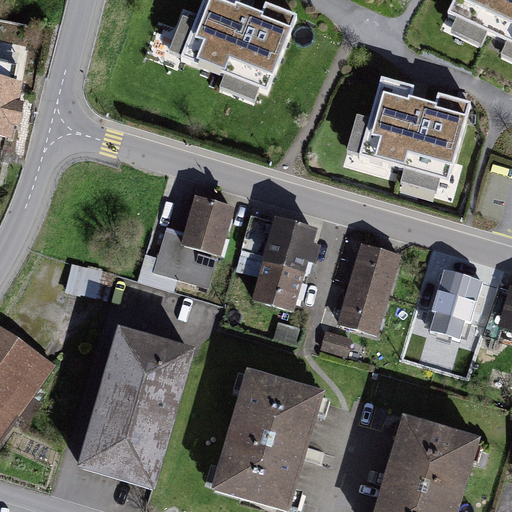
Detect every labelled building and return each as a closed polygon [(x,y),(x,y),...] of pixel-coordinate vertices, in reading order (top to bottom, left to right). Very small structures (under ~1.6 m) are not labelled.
[(228,0),(201,0),(174,70),(271,107),(301,28),(228,0)] [(511,0),(455,0),(438,43),(511,74),(511,0)] [(376,87),(352,162),(450,192),(473,117),(376,87)] [(0,90),(0,139),(18,145),(31,98),(0,90)] [(165,234),(153,276),(209,292),(217,264),(221,265),(235,216),(194,204),(183,239),(165,234)] [(270,223),(254,218),(245,255),(264,260),(253,303),(290,313),(311,233),(274,223),(270,223)] [(401,266),(361,255),(341,332),(382,342),(401,266)] [(66,293),(98,300),(104,272),(72,265),(66,293)] [(491,290),(439,275),(426,319),(478,335),(491,290)] [(511,297),(510,297),(498,337),(511,342),(511,297)] [(408,349),(433,356),(440,328),(415,322),(408,349)] [(118,326),(80,459),(156,481),(194,348),(118,326)] [(0,328),(0,451),(61,376),(1,328),(0,328)] [(349,357),(352,336),(326,331),(322,352),(349,357)] [(252,370),(217,488),(286,508),(320,390),(252,370)] [(376,511),(459,511),(482,435),(406,413),(376,511)]
